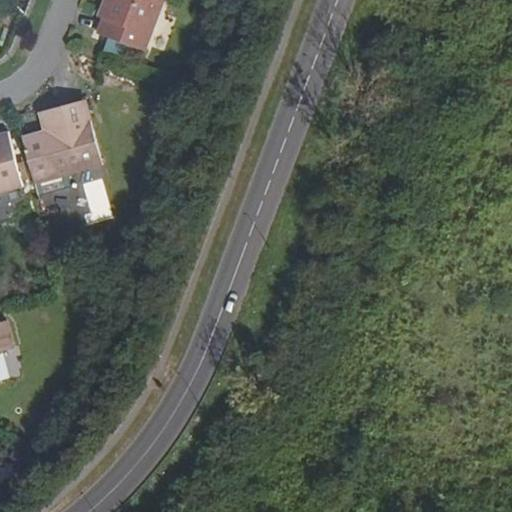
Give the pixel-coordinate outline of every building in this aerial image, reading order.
[(104,0),(103,4),(109,7),(104,20),(98,35),(145,52),(165,0),(104,0)] [(36,184),(69,175),(104,165),(86,100),(52,109),(57,128),(48,131),(23,138),(36,184)] [(0,193),(23,187),(8,134),(0,135),(0,193)] [(36,184),(39,195),(72,186),(69,175),(36,184)] [(0,356),(16,352),(7,322),(0,324),(0,356)]
